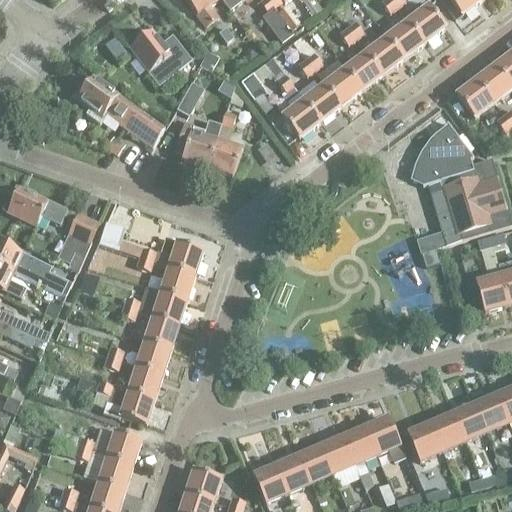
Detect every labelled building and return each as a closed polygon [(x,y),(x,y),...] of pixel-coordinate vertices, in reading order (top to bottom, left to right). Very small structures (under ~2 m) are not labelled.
[(209,11),(221,2),(218,0),(182,0),(206,32),(219,23),(209,11)] [(282,48),(293,39),(273,13),(274,12),(266,0),(259,6),(268,17),(262,21),(282,48)] [(300,0),(301,0),(315,20),(322,15),(311,0),(300,0)] [(388,1),(398,14),(406,7),(400,0),(388,0),(389,1),(388,1)] [(479,0),(446,0),(461,20),(483,4),(479,0)] [(398,14),(388,1),(381,7),(390,20),(398,14)] [(407,26),(424,48),(445,32),(428,10),(424,13),(418,6),(410,13),(415,20),(407,26)] [(286,11),(278,17),(291,34),(299,28),(286,11)] [(424,48),(407,26),(386,42),(403,64),(424,48)] [(347,33),(356,45),(365,39),(356,27),(347,33)] [(218,37),(226,49),(234,43),(225,32),(218,37)] [(356,45),(347,33),(339,39),(348,51),(356,45)] [(173,39),(161,48),(152,36),(130,52),(160,90),(192,65),(173,39)] [(366,57),(383,80),(403,64),(386,42),(366,57)] [(355,63),(370,54),(364,44),(349,53),(355,63)] [(208,55),(199,70),(211,77),(220,62),(208,55)] [(511,56),(495,69),(511,91),(511,56)] [(345,73),(362,95),(383,80),(366,57),(345,73)] [(323,69),(314,58),(306,65),(315,77),(323,69)] [(282,77),(272,63),(264,69),(271,78),(274,83),(282,77)] [(315,77),(306,65),(298,71),(307,83),(315,77)] [(511,94),(511,91),(495,69),(476,84),(494,108),(511,94)] [(362,95),(345,73),(324,89),(341,111),(362,95)] [(253,77),(242,85),(254,102),(266,94),(260,86),(253,77)] [(285,99),(294,92),(285,80),(276,87),(285,99)] [(152,154),(164,133),(128,107),(93,82),(77,104),(89,112),(85,118),(99,128),(103,123),(102,122),(105,118),(120,128),(119,130),(152,154)] [(494,108),(476,84),(456,99),(474,123),(494,108)] [(204,94),(192,87),(176,114),(189,121),(204,94)] [(303,105),(320,127),(341,111),(324,89),(303,105)] [(320,127),(303,105),(282,121),(299,143),(320,127)] [(503,120),(511,131),(511,113),(511,114),(503,120)] [(222,130),(221,131),(231,134),(236,120),(225,116),(221,129),(222,130)] [(511,131),(503,120),(495,126),(511,147),(511,131)] [(222,130),(221,129),(208,125),(205,135),(193,131),(184,128),(175,155),(184,158),(182,164),(207,172),(217,146),(221,131),(222,130)] [(425,189),(423,190),(422,190),(422,191),(432,188),(474,176),(472,170),(471,164),(473,162),(447,127),(446,128),(449,131),(437,140),(431,145),(423,157),(422,158),(417,170),(413,184),(425,189)] [(113,141),(106,152),(117,159),(124,148),(113,141)] [(242,154),(217,146),(207,172),(233,181),(242,154)] [(490,237),(511,231),(491,165),(472,170),(474,176),(432,188),(440,212),(436,213),(447,250),(490,237)] [(56,226),(62,214),(48,207),(19,193),(15,202),(9,199),(2,214),(8,216),(8,217),(36,231),(42,219),(56,226)] [(89,248),(98,230),(80,221),(71,239),(89,248)] [(507,247),(504,237),(489,242),(492,251),(507,247)] [(492,251),(489,242),(477,245),(480,255),(492,251)] [(168,272),(195,281),(203,255),(166,243),(161,257),(172,260),(168,272)] [(0,269),(13,276),(42,291),(51,272),(0,246),(0,269)] [(139,263),(142,253),(121,246),(118,256),(139,263)] [(153,267),(157,257),(142,253),(139,263),(153,267)] [(435,254),(422,258),(426,271),(439,267),(435,254)] [(74,279),(78,265),(65,261),(61,275),(74,279)] [(153,267),(139,263),(136,272),(150,277),(153,267)] [(9,285),(13,276),(0,269),(0,293),(21,303),(26,293),(9,285)] [(195,281),(168,272),(160,297),(187,306),(195,281)] [(65,302),(73,285),(56,276),(47,294),(65,302)] [(511,278),(500,281),(508,310),(511,308),(511,278)] [(508,310),(500,281),(476,288),(484,317),(508,310)] [(187,306),(160,297),(152,322),(179,331),(187,306)] [(102,306),(137,317),(140,307),(126,302),(123,311),(102,304),(102,306)] [(137,317),(102,306),(99,315),(134,326),(137,317)] [(0,326),(35,343),(46,348),(49,339),(11,321),(0,316),(0,326)] [(179,331),(152,322),(144,347),(171,355),(179,331)] [(35,343),(0,326),(0,337),(31,352),(35,343)] [(171,355),(144,347),(136,371),(163,380),(171,355)] [(107,362),(122,367),(125,357),(110,352),(107,362)] [(119,376),(122,367),(107,362),(104,371),(119,376)] [(0,378),(14,385),(19,376),(0,367),(0,378)] [(163,380),(136,371),(128,396),(155,405),(163,380)] [(128,396),(113,391),(99,387),(96,397),(108,401),(106,406),(123,412),(119,422),(146,430),(155,405),(128,396)] [(511,426),(511,394),(497,401),(508,428),(511,426)] [(2,413),(15,419),(20,407),(7,401),(2,413)] [(475,410),(486,438),(508,428),(497,401),(475,410)] [(486,438),(475,410),(453,420),(464,447),(486,438)] [(431,429),(442,457),(464,447),(453,420),(431,429)] [(365,434),(377,461),(391,455),(396,465),(395,465),(401,478),(409,474),(388,424),(365,434)] [(442,457),(431,429),(408,439),(420,466),(442,457)] [(377,461),(365,434),(344,443),(355,470),(377,461)] [(106,462),(133,471),(141,446),(115,437),(106,462)] [(77,452),(92,457),(95,448),(80,443),(77,452)] [(322,452),(334,479),(355,470),(344,443),(322,452)] [(33,472),(37,463),(4,447),(0,454),(0,478),(9,460),(33,472)] [(74,462),(89,467),(92,457),(77,452),(65,449),(62,458),(74,462)] [(334,479),(322,452),(299,462),(311,489),(334,479)] [(98,487),(125,496),(133,471),(106,462),(98,487)] [(277,471),(289,499),(311,489),(299,462),(277,471)] [(289,499),(277,471),(254,481),(266,508),(289,499)] [(185,498),(214,507),(222,484),(193,474),(185,498)] [(369,476),(360,480),(365,493),(375,489),(369,476)] [(497,490),(495,480),(482,483),(484,493),(497,490)] [(484,493),(482,483),(468,487),(471,497),(484,493)] [(312,506),(337,495),(332,485),(308,496),(312,506)] [(119,511),(125,496),(98,487),(90,511),(119,511)] [(16,511),(25,494),(13,488),(0,511),(16,511)] [(388,488),(378,492),(386,511),(396,508),(388,488)] [(52,499),(75,507),(78,497),(55,489),(52,499)] [(434,496),(436,506),(450,502),(447,492),(434,496)] [(180,511),(212,511),(214,507),(185,498),(180,511)] [(406,502),(408,511),(409,511),(422,508),(420,498),(406,502)] [(90,511),(75,507),(52,499),(51,500),(61,503),(58,511),(59,511),(90,511)] [(244,511),(246,507),(231,502),(228,511),(244,511)]
